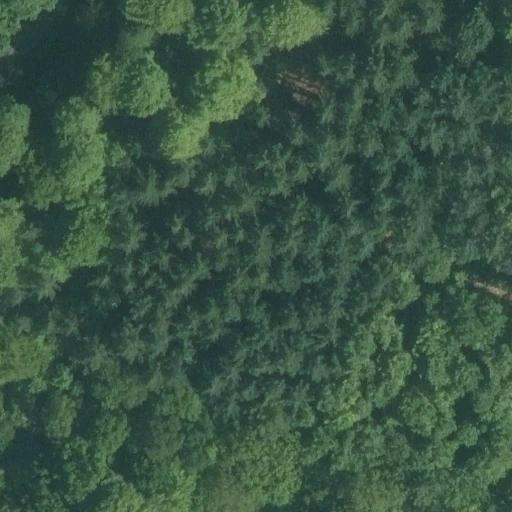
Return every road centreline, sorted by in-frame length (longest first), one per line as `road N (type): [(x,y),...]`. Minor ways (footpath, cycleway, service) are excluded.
road 1 (track): [(0,317),(488,511)]
road 2 (track): [(146,375),(217,201),(352,37),(369,0)]
